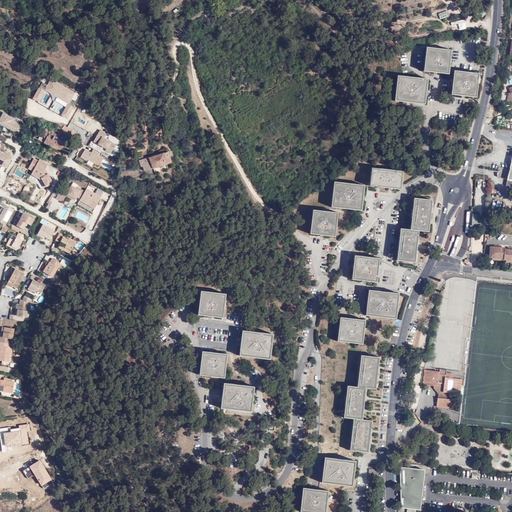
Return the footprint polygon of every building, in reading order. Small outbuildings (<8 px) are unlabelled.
[(439,19),(449,16),(447,10),(437,14),(439,19)] [(450,21),(451,32),(458,31),(458,27),(467,26),(467,20),(450,21)] [(450,49),(425,46),(423,70),(435,72),(448,73),(450,49)] [(478,72),(453,70),(451,93),(463,95),(475,96),(478,72)] [(427,79),(397,75),(394,100),(425,103),(426,91),(427,79)] [(32,99),(66,120),(73,108),(67,105),(74,93),(50,79),(46,85),(41,82),(32,99)] [(13,119),(2,113),(0,117),(0,126),(17,135),(22,127),(12,122),(13,119)] [(44,143),(60,151),(65,142),(59,138),(63,132),(60,130),(58,135),(49,130),(49,131),(45,129),(44,131),(43,131),(41,135),(47,138),(44,143)] [(96,147),(109,154),(115,144),(104,138),(106,134),(99,130),(93,142),(97,144),(96,147)] [(91,153),(85,149),(80,158),(86,162),(87,160),(96,166),(97,163),(100,164),(103,158),(98,155),(100,153),(93,149),(91,153)] [(164,150),(160,151),(137,158),(139,169),(144,168),(144,169),(149,168),(149,166),(171,160),(169,149),(164,150)] [(11,158),(0,151),(0,165),(5,169),(11,158)] [(103,158),(100,164),(99,166),(110,172),(116,163),(104,156),(103,158)] [(38,179),(43,189),(53,184),(45,169),(48,164),(39,159),(38,161),(34,158),(28,168),(32,171),(30,174),(38,179)] [(404,170),(387,169),(371,168),(370,185),(378,186),(394,187),(402,188),(404,170)] [(334,182),(331,207),(360,210),(362,198),(364,185),(334,182)] [(70,185),(68,189),(66,194),(74,199),(76,196),(81,198),(79,203),(93,210),(101,195),(86,187),(84,190),(78,186),(77,188),(70,185)] [(65,195),(60,192),(57,198),(62,201),(65,195)] [(416,254),(417,247),(417,239),(418,231),(428,232),(429,224),(430,208),(431,200),(413,198),(409,230),(400,229),(396,260),(415,262),(416,254)] [(4,223),(6,224),(14,208),(4,203),(2,206),(4,207),(7,209),(3,216),(0,214),(0,221),(4,223)] [(312,210),(309,234),(322,235),(334,236),(337,213),(312,210)] [(32,225),(35,218),(25,213),(18,225),(25,228),(28,223),(32,225)] [(484,215),(476,214),(474,230),(483,231),(484,215)] [(8,229),(10,227),(6,224),(4,223),(4,225),(3,227),(1,230),(6,232),(8,229)] [(44,224),(39,233),(47,237),(45,239),(49,241),(56,231),(44,224)] [(18,248),(26,235),(19,232),(17,236),(15,235),(13,239),(11,238),(8,243),(18,248)] [(65,236),(60,233),(58,237),(56,240),(60,243),(58,245),(61,247),(62,245),(71,251),(75,243),(69,239),(68,240),(64,238),(65,236)] [(69,254),(71,251),(62,245),(61,247),(60,248),(69,254)] [(490,246),(489,257),(493,257),(497,258),(501,258),(503,258),(503,260),(507,260),(511,260),(511,249),(511,250),(507,249),(505,249),(505,248),(501,247),(497,247),(493,247),(490,246)] [(354,255),(351,279),(364,280),(376,282),(379,258),(354,255)] [(52,275),(60,262),(52,257),(48,264),(46,264),(43,270),(52,275)] [(66,267),(70,261),(64,257),(59,263),(66,267)] [(13,266),(11,270),(14,272),(13,274),(8,285),(12,286),(13,285),(18,287),(25,272),(13,266)] [(28,291),(32,293),(34,290),(37,291),(42,294),(46,286),(41,283),(40,285),(34,281),(28,291)] [(367,302),(365,315),(395,318),(398,293),(368,290),(367,302)] [(225,294),(200,291),(197,315),(210,316),(222,317),(225,294)] [(30,303),(32,298),(30,298),(24,295),(22,299),(20,298),(19,303),(16,303),(15,308),(19,309),(18,315),(27,317),(28,310),(29,310),(31,303),(30,303)] [(340,316),(337,340),(363,342),(365,319),(353,317),(340,316)] [(0,342),(10,344),(11,339),(13,339),(15,329),(5,327),(4,334),(4,338),(1,338),(0,342)] [(271,333),(241,330),(240,343),(238,356),(268,359),(271,333)] [(11,349),(11,344),(10,344),(0,342),(0,345),(0,346),(2,347),(2,350),(0,361),(10,362),(12,349),(11,349)] [(223,377),(225,354),(213,353),(201,351),(199,375),(223,377)] [(356,417),(354,433),(352,449),(369,451),(370,443),(372,427),(373,419),(364,418),(365,410),(366,394),(367,386),(377,387),(378,379),(380,363),(380,355),(363,353),(359,385),(349,384),(346,416),(356,417)] [(442,386),(433,385),(433,386),(433,388),(438,395),(438,398),(451,399),(452,393),(446,393),(448,378),(452,378),(453,373),(446,373),(446,369),(440,369),(439,372),(435,371),(435,372),(443,373),(442,386)] [(423,384),(433,385),(442,386),(443,373),(435,372),(424,371),(423,384)] [(446,393),(452,393),(460,394),(461,388),(461,385),(462,379),(452,378),(448,378),(446,393)] [(0,392),(5,393),(6,390),(12,392),(14,383),(6,382),(4,381),(4,382),(0,381),(0,392)] [(251,411),(254,386),(224,383),(222,395),(221,407),(251,411)] [(451,399),(438,398),(437,406),(453,408),(454,400),(451,399)] [(324,468),(323,480),(353,484),(356,460),(326,456),(324,468)] [(419,511),(425,469),(400,466),(401,505),(406,505),(405,511),(419,511)] [(377,477),(377,469),(369,469),(369,477),(377,477)] [(316,486),(303,485),(300,510),(324,511),(325,511),(328,488),(316,486)]
